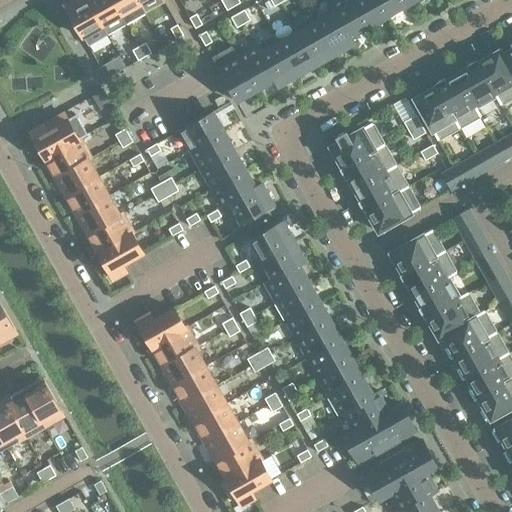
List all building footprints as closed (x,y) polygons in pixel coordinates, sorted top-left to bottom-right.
[(102,26),(87,0),(70,0),(64,3),(83,37),(102,26)] [(112,0),(87,0),(102,26),(121,15),(126,24),(112,0)] [(137,0),(112,0),(126,24),(145,13),(137,0)] [(137,0),(145,13),(146,13),(141,4),(147,0),(137,0)] [(234,6),(229,0),(221,0),(227,10),(234,6)] [(354,0),(336,0),(331,3),(354,44),(355,43),(351,36),(369,26),(354,0)] [(378,0),(354,0),(369,26),(388,15),(378,0)] [(403,0),(378,0),(388,15),(406,5),(403,0)] [(334,11),(316,21),(335,54),(354,44),(331,3),(330,4),(334,11)] [(250,20),(244,9),(237,13),(243,24),(250,20)] [(243,24),(237,13),(231,17),(237,27),(243,24)] [(196,14),(189,18),(195,28),(202,24),(196,14)] [(335,54),(316,21),(297,32),(316,65),(335,54)] [(183,35),(177,24),(170,28),(176,39),(183,35)] [(212,41),(206,31),(199,35),(205,45),(212,41)] [(297,32),(279,42),(298,76),(316,65),(297,32)] [(146,42),(139,46),(145,57),(151,53),(146,42)] [(257,45),(256,46),(279,86),(298,76),(279,42),(261,52),(257,45)] [(499,50),(498,51),(511,75),(511,43),(509,45),(511,49),(502,55),(501,54),(499,50)] [(145,57),(139,46),(132,50),(138,60),(145,57)] [(256,46),(237,57),(256,90),(274,80),(278,87),(279,86),(256,46)] [(511,75),(498,51),(478,62),(477,60),(476,60),(501,104),(511,97),(511,75)] [(237,57),(218,68),(236,101),(256,90),(237,57)] [(468,68),(456,75),(480,116),(481,115),(476,107),(495,96),(500,105),(501,104),(476,60),(466,66),(468,68)] [(107,64),(100,68),(106,78),(113,74),(107,64)] [(444,78),(434,84),(459,128),(480,116),(456,75),(445,81),(444,78)] [(435,87),(414,99),(437,140),(459,128),(434,84),(433,84),(435,87)] [(97,102),(107,96),(103,89),(93,95),(97,102)] [(212,112),(179,131),(190,150),(223,131),(212,112)] [(421,123),(416,115),(403,122),(408,131),(421,123)] [(40,150),(39,151),(44,158),(80,138),(79,137),(78,138),(67,119),(47,131),(43,124),(30,131),(40,150)] [(339,169),(340,169),(384,145),(372,123),(348,136),(346,131),(335,137),(338,142),(330,146),(342,167),(339,169)] [(413,139),(426,132),(421,123),(408,131),(413,139)] [(125,128),(115,134),(119,141),(129,135),(125,128)] [(190,150),(201,169),(234,150),(223,131),(190,150)] [(122,147),(133,142),(129,135),(119,141),(122,147)] [(44,158),(54,177),(90,157),(80,138),(44,158)] [(501,139),(489,146),(494,155),(506,148),(501,139)] [(150,156),(161,150),(157,143),(146,149),(150,156)] [(437,153),(432,144),(420,151),(425,160),(437,153)] [(384,145),(340,169),(345,179),(348,178),(354,189),(396,165),(384,145)] [(494,155),(499,163),(511,156),(506,148),(494,155)] [(234,150),(201,169),(211,188),(245,169),(234,150)] [(133,166),(144,160),(140,154),(129,160),(133,166)] [(54,177),(65,196),(98,177),(88,159),(91,158),(90,157),(54,177)] [(459,163),(453,167),(462,184),(469,181),(459,163)] [(396,165),(354,189),(360,200),(358,201),(363,211),(407,186),(396,165)] [(245,169),(211,188),(222,206),(262,184),(262,183),(255,187),(245,169)] [(451,191),(457,187),(447,170),(441,173),(451,191)] [(65,196),(76,215),(109,196),(98,177),(65,196)] [(171,177),(161,182),(164,189),(175,184),(171,177)] [(161,182),(150,188),(154,195),(164,189),(161,182)] [(175,184),(164,189),(168,196),(178,190),(175,184)] [(240,222),(273,203),(262,184),(222,206),(222,207),(229,203),(240,222)] [(407,186),(363,211),(364,212),(366,211),(378,231),(420,208),(407,186)] [(158,202),(168,196),(164,189),(154,195),(158,202)] [(76,215),(86,234),(122,213),(122,212),(119,214),(109,196),(76,215)] [(221,216),(217,209),(207,215),(211,222),(221,216)] [(455,225),(472,215),(469,209),(452,218),(455,225)] [(86,234),(97,252),(133,232),(122,213),(86,234)] [(190,226),(200,220),(196,213),(186,219),(190,226)] [(295,241),(283,221),(250,240),(261,260),(295,241)] [(183,230),(179,223),(168,229),(172,236),(183,230)] [(432,229),(390,253),(402,274),(400,275),(400,276),(444,251),(432,229)] [(102,260),(113,279),(126,271),(122,264),(142,252),(132,234),(133,233),(133,232),(97,252),(101,260),(102,260)] [(264,282),(265,283),(305,260),(295,241),(261,260),(271,278),(264,282)] [(496,257),(489,245),(481,250),(488,262),(496,257)] [(472,254),(479,267),(488,262),(481,250),(472,254)] [(444,251),(400,276),(406,286),(408,284),(414,295),(456,272),(444,251)] [(239,273),(250,267),(246,259),(235,265),(239,273)] [(265,283),(276,301),(309,283),(299,264),(306,261),(305,260),(265,283)] [(456,272),(414,295),(420,306),(418,308),(424,318),(468,293),(467,292),(459,297),(448,277),(456,272)] [(225,288),(236,283),(232,276),(221,281),(225,288)] [(276,301),(286,320),(320,301),(309,283),(276,301)] [(208,298),(218,292),(214,285),(204,291),(208,298)] [(496,296),(503,309),(511,304),(504,291),(496,296)] [(468,293),(424,318),(427,317),(438,337),(484,311),(479,313),(468,293)] [(286,320),(297,339),(330,320),(320,301),(286,320)] [(0,341),(17,332),(0,302),(0,341)] [(250,307),(239,313),(243,320),(254,314),(250,307)] [(136,320),(147,339),(146,340),(150,347),(187,327),(186,326),(184,327),(174,308),(154,320),(149,312),(136,320)] [(444,348),(450,358),(496,332),(484,311),(438,337),(438,338),(443,335),(449,345),(444,348)] [(254,314),(243,320),(247,327),(257,321),(254,314)] [(236,324),(232,317),(222,323),(226,330),(236,324)] [(297,339),(307,358),(341,339),(330,320),(297,339)] [(226,330),(229,336),(240,331),(236,324),(226,330)] [(150,347),(161,366),(197,346),(187,327),(150,347)] [(496,332),(450,358),(450,359),(455,356),(461,366),(456,369),(462,379),(508,353),(496,332)] [(307,358),(318,377),(351,358),(341,339),(307,358)] [(161,366),(172,385),(205,366),(195,348),(198,346),(197,346),(161,366)] [(267,347),(257,353),(261,359),(271,354),(267,347)] [(257,353),(247,358),(251,365),(261,359),(257,353)] [(511,360),(508,353),(462,379),(462,380),(467,377),(473,387),(468,390),(474,400),(511,378),(511,360)] [(275,360),(271,354),(261,359),(265,366),(275,360)] [(318,377),(329,395),(362,376),(351,358),(318,377)] [(261,359),(251,365),(254,372),(265,366),(261,359)] [(172,385),(182,404),(216,385),(205,366),(172,385)] [(362,376),(329,395),(339,414),(380,391),(379,391),(372,394),(362,376)] [(64,415),(42,377),(23,388),(45,425),(64,415)] [(511,378),(474,400),(479,398),(484,408),(480,411),(486,421),(511,406),(511,379),(511,378)] [(282,388),(285,395),(296,389),(292,382),(282,388)] [(182,404),(193,423),(226,404),(216,385),(182,404)] [(45,425),(23,388),(4,399),(26,436),(45,425)] [(296,389),(285,395),(289,402),(300,396),(296,389)] [(390,409),(380,391),(339,414),(340,415),(344,413),(354,430),(343,436),(344,437),(401,404),(400,403),(390,409)] [(264,398),(268,405),(278,399),(275,392),(264,398)] [(26,436),(4,399),(0,401),(0,435),(7,447),(26,436)] [(278,399),(268,405),(272,412),(282,406),(278,399)] [(193,423),(204,441),(237,422),(226,404),(193,423)] [(344,437),(359,463),(416,430),(401,404),(344,437)] [(300,421),(310,415),(307,408),(296,414),(300,421)] [(283,431),(293,425),(289,418),(279,424),(283,431)] [(503,452),(511,447),(511,419),(491,431),(497,441),(502,439),(508,449),(503,452)] [(204,441),(214,460),(250,440),(250,439),(247,440),(237,422),(204,441)] [(328,446),(324,439),(313,445),(317,451),(328,446)] [(436,466),(421,439),(364,472),(378,498),(436,466)] [(214,460),(225,479),(261,459),(250,440),(214,460)] [(75,450),(81,461),(87,457),(81,447),(75,450)] [(511,447),(503,452),(509,462),(511,460),(511,447)] [(311,456),(307,449),(296,455),(300,462),(311,456)] [(230,486),(241,505),(254,498),(250,491),(271,479),(260,460),(262,459),(261,459),(225,479),(229,487),(230,486)] [(50,465),(43,468),(49,479),(56,475),(50,465)] [(426,472),(436,466),(378,498),(379,499),(389,493),(399,510),(395,511),(397,511),(436,490),(426,472)] [(36,472),(42,483),(49,479),(43,468),(36,472)] [(11,500),(18,496),(8,479),(2,483),(11,500)] [(99,495),(106,491),(100,480),(93,484),(99,495)] [(11,500),(2,483),(0,483),(0,495),(5,504),(11,500)] [(436,490),(397,511),(438,511),(429,495),(436,491),(436,490)] [(68,498),(62,502),(67,511),(68,511),(74,509),(68,498)] [(67,511),(62,502),(55,505),(59,511),(67,511)]
